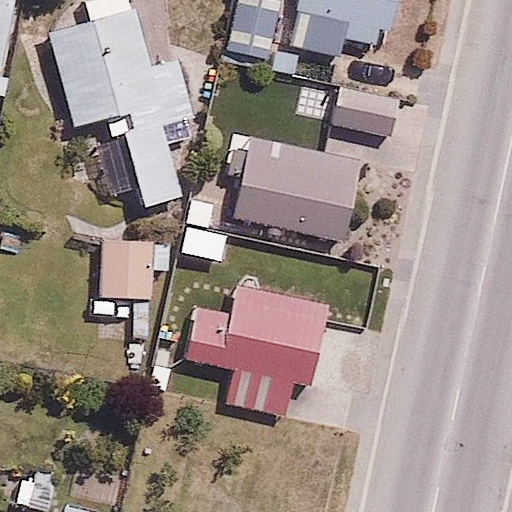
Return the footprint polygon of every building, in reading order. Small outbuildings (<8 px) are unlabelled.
[(16,0),(0,0),(0,65),(3,66),(16,0)] [(83,0),(89,24),(42,35),(64,127),(96,120),(112,186),(134,181),(139,201),(183,191),(172,142),(194,137),(174,49),(149,55),(136,0),(83,0)] [(383,25),(389,0),(232,0),(221,60),(284,72),(294,22),(372,42),(377,24),(383,25)] [(421,65),(342,46),(336,75),(414,93),(421,65)] [(399,98),(343,83),(333,120),(389,135),(399,98)] [(360,165),(254,139),(234,220),(340,246),(360,165)] [(151,229),(95,230),(96,297),(152,297),(151,229)] [(222,404),(281,419),(290,379),(306,383),(321,320),(366,331),(379,280),(191,235),(162,353),(230,370),(222,404)] [(20,511),(19,511),(84,511),(61,508),(68,470),(11,460),(2,508),(20,511)]
